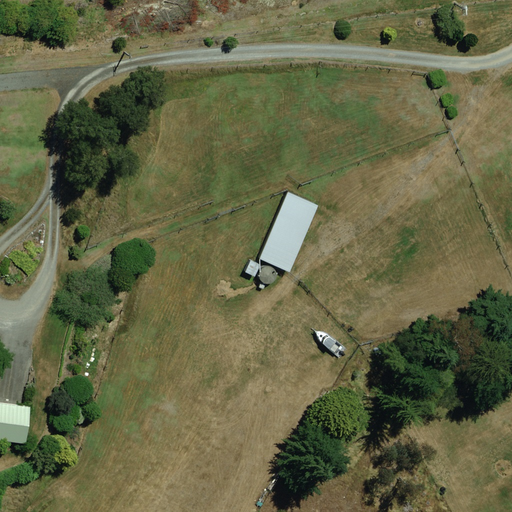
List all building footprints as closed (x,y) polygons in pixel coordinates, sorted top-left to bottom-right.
[(301,181),(270,254),(302,267),(331,198),(301,181)] [(251,254),(243,268),(269,282),(277,268),(251,254)] [(333,306),(343,317),(360,302),(351,291),(333,306)] [(354,317),(361,329),(388,313),(381,301),(354,317)] [(14,364),(0,362),(0,433),(57,441),(60,399),(9,394),(14,364)]
